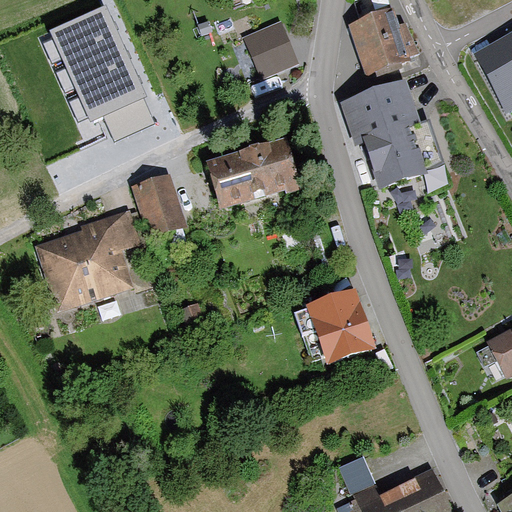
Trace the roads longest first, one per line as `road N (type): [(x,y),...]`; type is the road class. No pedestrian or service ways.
road 1 (residential): [(333,0),(320,91),(356,227),(475,511)]
road 2 (residential): [(411,0),(511,182)]
